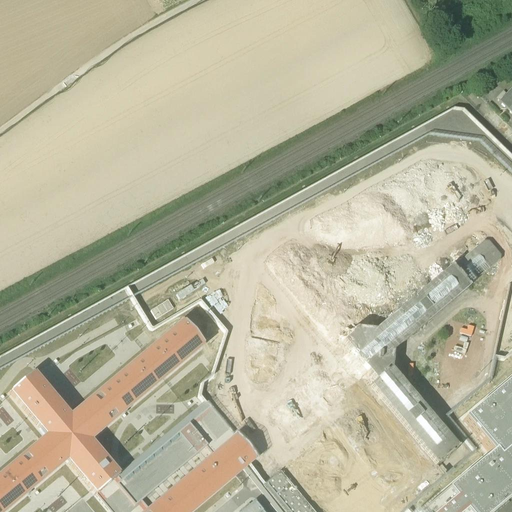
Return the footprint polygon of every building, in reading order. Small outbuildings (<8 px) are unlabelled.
[(511,88),(505,95),(504,94),(497,101),(499,102),(507,111),(511,115),(511,88)] [(390,240),(411,265),(467,218),(446,193),(390,240)] [(362,242),(362,233),(341,233),(341,243),(362,242)] [(483,243),(451,270),(467,289),(499,261),(500,257),(488,243),(483,243)] [(232,389),(208,407),(253,460),(281,438),(315,409),(397,506),(389,511),(417,511),(406,498),(420,487),(338,389),(416,325),(449,363),(470,345),(386,247),(365,265),(397,303),(320,367),(239,270),(214,290),(298,387),(263,416),(258,419),(232,389)] [(468,290),(467,289),(451,270),(450,268),(374,332),(356,330),(290,251),(268,269),(336,349),(341,344),(349,353),(324,373),(321,370),(268,415),(291,443),(345,398),(342,395),(367,374),(374,383),(368,388),(419,448),(422,453),(435,468),(457,450),(390,371),(392,353),(468,290)] [(176,295),(181,302),(208,284),(204,277),(176,295)] [(258,282),(253,312),(243,374),(237,411),(251,413),(257,376),(272,379),(282,317),(272,315),(274,302),(258,282)] [(169,300),(150,311),(156,320),(174,309),(169,300)] [(144,312),(115,330),(121,341),(151,322),(144,312)] [(46,438),(0,476),(0,511),(4,511),(66,462),(95,497),(117,478),(88,443),(201,348),(182,325),(68,420),(31,375),(9,394),(46,438)] [(511,380),(462,423),(490,456),(422,511),(494,511),(511,497),(511,380)] [(95,497),(108,511),(147,511),(148,511),(141,502),(133,509),(115,487),(187,426),(209,408),(205,404),(204,405),(117,478),(95,497)] [(206,448),(205,449),(212,458),(235,439),(209,408),(187,426),(206,448)] [(371,432),(394,460),(403,452),(380,425),(371,432)] [(133,509),(141,502),(205,449),(206,448),(187,426),(115,487),(133,509)] [(262,487),(283,511),(389,511),(374,493),(370,489),(325,434),(262,487)] [(235,439),(212,458),(148,511),(147,511),(192,511),(253,461),(235,439)]
